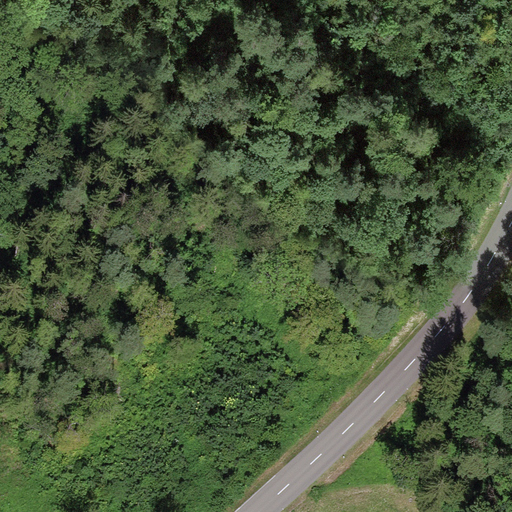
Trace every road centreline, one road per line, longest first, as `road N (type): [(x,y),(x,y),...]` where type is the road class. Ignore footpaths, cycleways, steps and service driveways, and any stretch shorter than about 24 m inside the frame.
road 1 (tertiary): [(511,237),(428,349),(264,511)]
road 2 (track): [(0,244),(229,0)]
